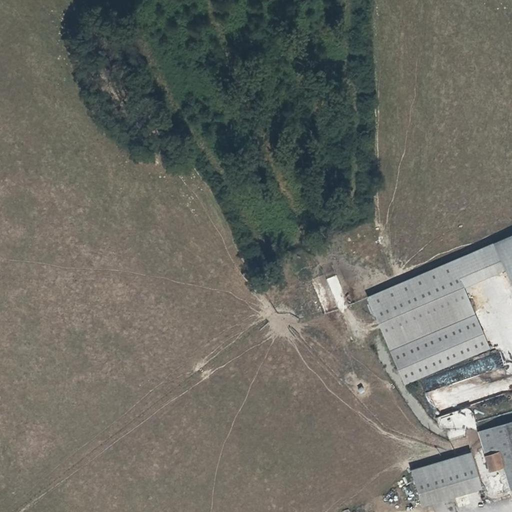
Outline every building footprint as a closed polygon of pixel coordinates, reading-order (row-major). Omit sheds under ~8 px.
[(368,297),(390,349),(474,313),(460,282),(502,265),(493,243),(368,297)] [(474,313),(390,349),(405,383),(488,348),(474,313)] [(511,423),(471,436),(479,462),(492,458),(497,473),(498,473),(505,493),(511,491),(511,423)] [(479,462),(483,477),(497,473),(492,458),(479,462)] [(416,510),(472,489),(461,459),(405,480),(416,510)]
